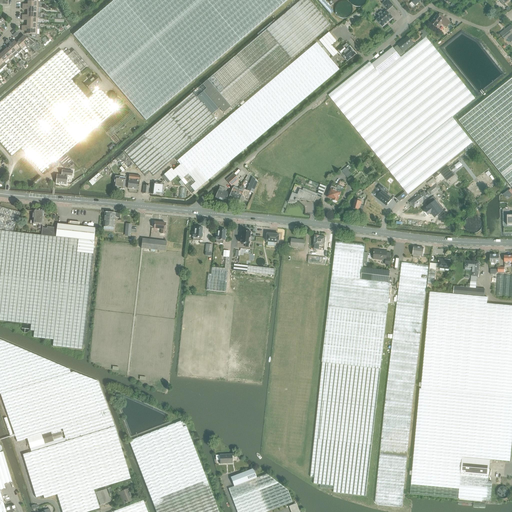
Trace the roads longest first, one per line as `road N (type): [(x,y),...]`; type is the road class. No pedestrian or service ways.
road 1 (unclassified): [(197,211),(211,188),(430,5),(486,31),(511,11)]
road 2 (secondary): [(511,242),(197,211)]
road 3 (secondary): [(197,211),(29,196)]
